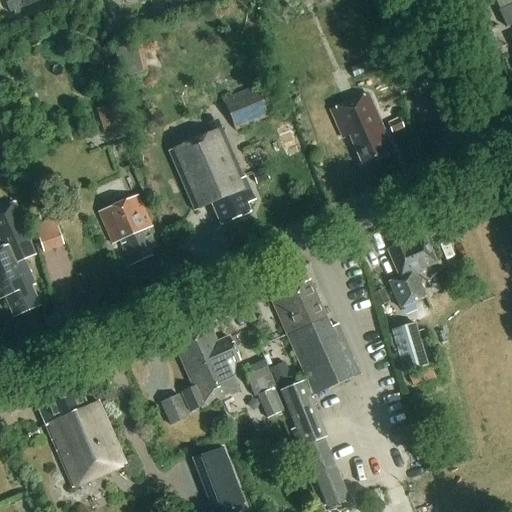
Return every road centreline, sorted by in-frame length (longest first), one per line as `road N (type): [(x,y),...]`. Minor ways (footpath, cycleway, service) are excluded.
road 1 (tertiary): [(0,370),(474,161)]
road 2 (residential): [(474,161),(426,0)]
